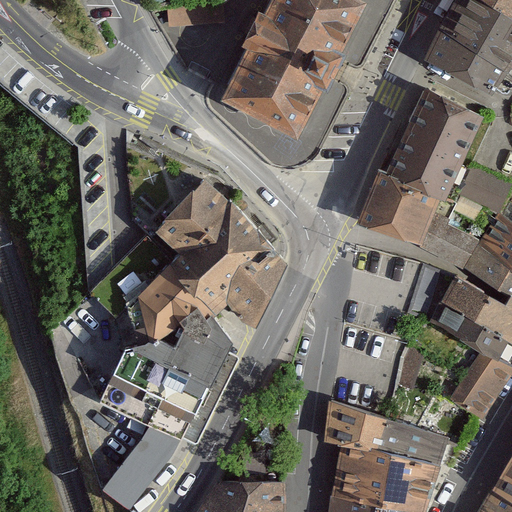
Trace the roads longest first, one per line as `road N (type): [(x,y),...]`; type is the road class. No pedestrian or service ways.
road 1 (secondary): [(308,236),(304,267),(175,511)]
road 2 (residential): [(308,236),(335,279),(308,511)]
road 3 (residential): [(308,236),(331,213),(441,0)]
road 4 (secondary): [(179,105),(291,210),(308,236)]
road 5 (unclassified): [(0,14),(47,59),(117,94)]
road 6 (residential): [(452,511),(511,407)]
